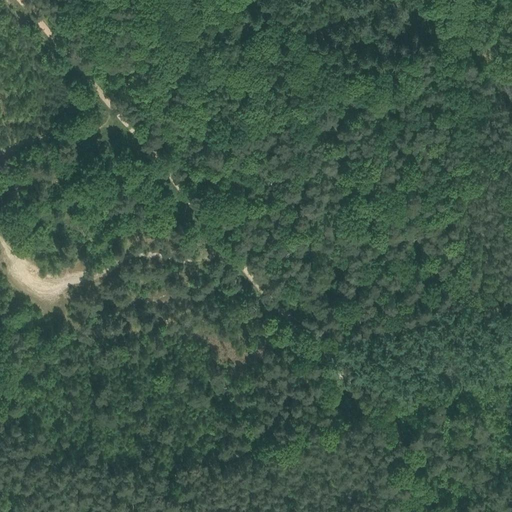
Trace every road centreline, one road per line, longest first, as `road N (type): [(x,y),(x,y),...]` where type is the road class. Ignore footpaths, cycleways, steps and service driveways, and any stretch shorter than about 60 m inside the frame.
road 1 (track): [(425,511),(402,443),(380,410),(345,382),(22,0)]
road 2 (track): [(380,410),(72,511)]
